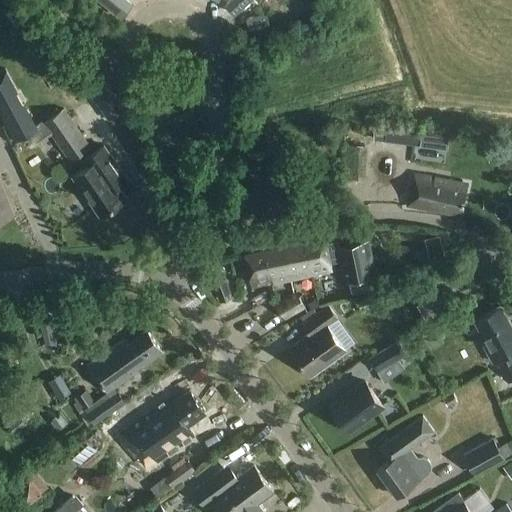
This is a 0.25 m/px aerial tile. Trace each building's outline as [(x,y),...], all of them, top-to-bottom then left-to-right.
[(229,0),(224,5),(234,15),(250,0),(257,0),(259,2),(261,0),(229,0)] [(249,31),(269,26),(266,14),(246,20),(249,31)] [(90,147),(64,107),(43,122),(30,131),(35,138),(48,130),(70,161),(90,147)] [(409,132),(407,145),(418,146),(420,134),(409,132)] [(105,145),(85,159),(90,165),(74,176),(101,216),(127,198),(118,186),(128,179),(105,145)] [(407,205),(460,216),(467,184),(412,174),(407,205)] [(0,219),(13,214),(0,181),(0,219)] [(305,243),(312,274),(331,270),(330,264),(338,262),(336,251),(328,252),(325,238),(305,243)] [(339,250),(336,251),(338,262),(341,261),(346,282),(349,281),(351,293),(376,288),(374,276),(376,276),(368,240),(338,246),(339,250)] [(291,278),(312,274),(305,243),(285,247),(291,278)] [(272,282),(291,278),(285,247),(266,251),(272,282)] [(252,286),(272,282),(266,251),(245,255),(252,286)] [(214,269),(208,271),(211,280),(217,278),(214,269)] [(225,282),(215,286),(220,299),(230,295),(225,282)] [(272,287),(253,297),(258,304),(274,295),(272,287)] [(416,305),(424,319),(449,306),(441,291),(416,305)] [(296,293),(287,298),(296,314),(305,308),(296,293)] [(296,314),(287,298),(277,304),(286,319),(296,314)] [(338,319),(329,306),(318,314),(313,307),(299,318),(310,334),(290,348),(310,377),(347,351),(329,325),(338,319)] [(484,345),(493,361),(503,356),(511,350),(511,327),(500,306),(475,320),(488,343),(484,345)] [(87,366),(107,393),(115,388),(137,372),(137,371),(163,352),(147,330),(128,343),(125,338),(87,366)] [(430,350),(443,343),(435,330),(423,337),(430,350)] [(53,332),(42,335),(46,350),(57,347),(53,332)] [(398,341),(369,357),(376,370),(405,354),(398,341)] [(511,350),(503,356),(509,366),(508,367),(511,374),(511,350)] [(75,392),(83,378),(72,372),(64,386),(75,392)] [(332,404),(349,428),(383,403),(366,379),(332,404)] [(78,411),(83,408),(84,409),(94,401),(86,389),(75,396),(76,397),(71,400),(78,411)] [(118,391),(86,412),(94,424),(125,402),(118,391)] [(205,413),(189,391),(171,404),(167,399),(131,425),(154,457),(180,439),(176,433),(205,413)] [(447,405),(457,400),(453,393),(443,399),(447,405)] [(380,446),(389,460),(377,468),(396,495),(429,471),(432,467),(431,462),(428,458),(424,456),(419,456),(411,461),(404,451),(435,430),(424,414),(380,446)] [(27,426),(19,415),(6,425),(17,438),(22,434),(20,431),(27,426)] [(474,476),(504,460),(505,459),(505,458),(498,447),(493,438),(463,454),(474,476)] [(511,450),(507,442),(498,447),(505,458),(511,453),(511,450)] [(140,484),(157,473),(149,461),(132,472),(140,484)] [(173,471),(164,478),(172,488),(194,472),(186,461),(179,467),(175,463),(170,467),(173,471)] [(206,505),(211,502),(218,511),(263,511),(257,503),(273,490),(255,466),(237,479),(228,466),(223,470),(195,490),(206,505)] [(14,488),(28,504),(48,488),(34,471),(14,488)] [(471,511),(458,494),(437,509),(438,511),(471,511)] [(166,511),(158,500),(141,511),(166,511)] [(493,511),(511,511),(505,503),(493,511)]
